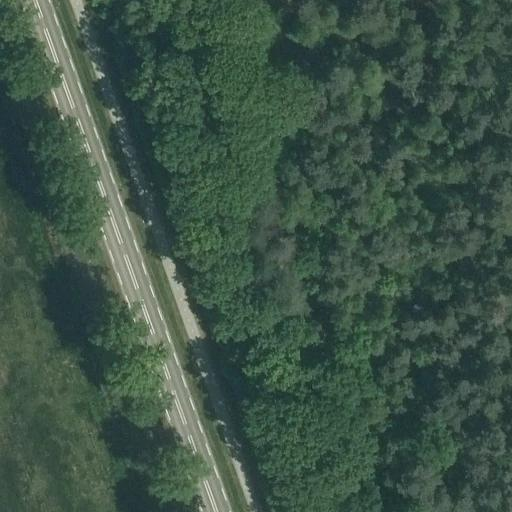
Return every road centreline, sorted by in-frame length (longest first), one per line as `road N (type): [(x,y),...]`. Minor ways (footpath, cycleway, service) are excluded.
road 1 (primary): [(219,511),(37,0)]
road 2 (track): [(376,511),(261,165),(241,0)]
